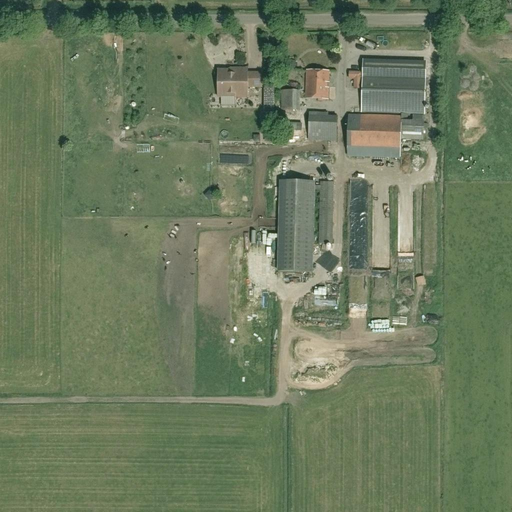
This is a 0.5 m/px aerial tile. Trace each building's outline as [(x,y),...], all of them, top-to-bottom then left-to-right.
[(244,70),(235,69),(235,73),(221,73),(220,94),(234,94),(234,90),(244,90),(244,84),(260,85),(260,73),(244,72),(244,70)] [(328,100),(330,72),(307,71),(305,99),(328,100)] [(264,113),(272,113),(273,90),(265,90),(264,113)] [(407,122),(407,114),(402,113),(402,117),(348,115),(346,156),(400,158),(401,140),(423,141),(424,117),(413,117),(412,122),(407,122)] [(309,114),(308,141),(337,142),(337,118),(328,118),(328,115),(309,114)] [(313,273),(315,190),(320,190),(319,244),(332,244),(333,183),(320,183),(320,186),(315,186),(315,182),(279,181),(277,272),(313,273)] [(378,191),(379,217),(387,217),(386,191),(378,191)] [(227,204),(231,213),(245,207),(241,198),(227,204)] [(359,240),(366,240),(365,213),(368,213),(368,200),(364,200),(364,205),(356,206),(357,213),(347,213),(348,245),(359,244),(359,240)] [(318,313),(316,306),(308,309),(310,315),(318,313)]
